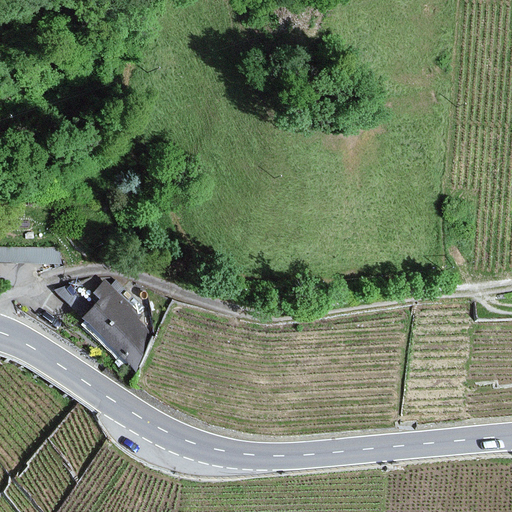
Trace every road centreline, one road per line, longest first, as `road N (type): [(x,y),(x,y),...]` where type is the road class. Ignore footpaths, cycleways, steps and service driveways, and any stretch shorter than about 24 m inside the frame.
road 1 (primary): [(511,439),(314,458),(196,447),(0,336)]
road 2 (track): [(123,270),(206,301),(274,315),(511,283)]
